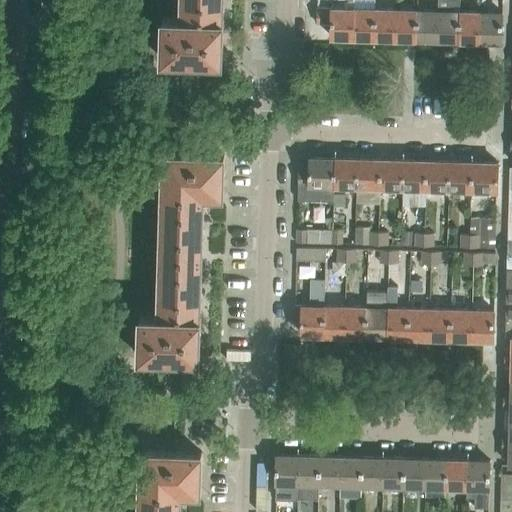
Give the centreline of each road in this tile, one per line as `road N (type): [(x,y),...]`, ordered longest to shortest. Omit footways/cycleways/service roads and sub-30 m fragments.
road 1 (secondary): [(1,511),(41,0)]
road 2 (residential): [(248,428),(248,397),(263,361),(271,130)]
road 3 (residential): [(248,428),(497,429)]
road 4 (residential): [(271,130),(504,132)]
road 5 (residential): [(271,130),(287,0)]
